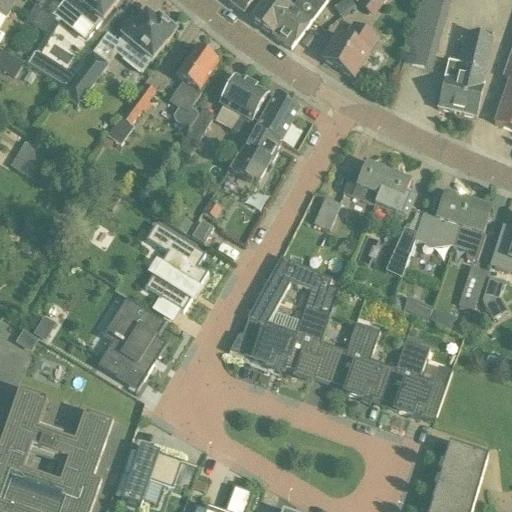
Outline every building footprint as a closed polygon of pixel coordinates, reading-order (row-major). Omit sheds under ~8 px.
[(0,0),(0,34),(6,37),(0,33),(0,17),(6,21),(14,8),(0,0)] [(67,0),(63,6),(96,32),(121,0),(67,0)] [(221,0),(243,17),(256,0),(221,0)] [(272,39),(291,13),(281,5),(284,0),(268,0),(251,23),(272,39)] [(374,21),(389,1),(386,0),(364,0),(358,9),(374,21)] [(420,0),(408,45),(437,51),(451,0),(420,0)] [(291,13),(272,39),(291,53),(316,18),(310,13),(313,9),(306,4),(303,8),(297,4),(291,13)] [(46,37),(56,21),(35,9),(26,24),(46,37)] [(154,26),(145,18),(133,32),(130,29),(111,52),(140,76),(174,36),(157,22),(154,26)] [(378,42),(352,26),(343,41),(337,37),(321,62),(353,82),(378,42)] [(463,86),(484,91),(495,43),(465,36),(461,57),(462,57),(459,69),(466,71),(463,86)] [(431,75),(437,51),(408,45),(402,67),(431,75)] [(511,132),(511,52),(502,81),(508,84),(493,127),(511,132)] [(217,68),(195,53),(187,65),(184,64),(182,63),(180,63),(179,63),(177,64),(175,66),(174,67),(173,68),(173,70),(173,73),(173,75),(173,76),(175,77),(174,78),(184,84),(169,105),(178,112),(173,120),(175,126),(184,131),(189,129),(191,131),(199,120),(197,116),(191,112),(213,80),(210,78),(217,68)] [(0,56),(0,72),(15,81),(24,67),(1,54),(0,56)] [(78,110),(108,69),(93,56),(61,98),(78,110)] [(477,121),(484,91),(463,86),(466,71),(459,69),(462,57),(461,57),(458,69),(448,67),(438,112),(477,121)] [(60,73),(54,84),(66,91),(72,80),(60,73)] [(249,145),(273,103),(267,100),(268,98),(236,80),(219,109),(240,121),(233,135),(249,145)] [(145,116),(152,107),(149,105),(157,94),(146,86),(106,140),(108,141),(104,146),(110,151),(114,145),(120,150),(135,131),(131,128),(142,114),(145,116)] [(265,138),(280,146),(297,116),(274,103),(255,136),(263,141),(265,138)] [(190,160),(215,119),(204,112),(179,152),(190,160)] [(256,188),(280,146),(265,138),(263,141),(255,136),(239,165),(247,169),(241,179),(256,188)] [(31,182),(46,158),(25,145),(10,169),(31,182)] [(374,211),(388,177),(365,167),(361,178),(352,174),(342,197),(374,211)] [(388,177),(374,211),(407,224),(417,198),(408,194),(411,186),(388,177)] [(460,230),(468,206),(444,199),(437,223),(422,219),(414,245),(426,248),(430,254),(452,250),(454,251),(460,231),(460,230)] [(330,234),(341,208),(325,201),(314,227),(330,234)] [(460,230),(460,231),(473,235),(464,262),(478,267),(487,238),(483,237),(491,213),(468,206),(460,230)] [(204,248),(213,231),(201,225),(192,241),(204,248)] [(156,228),(146,244),(167,258),(153,280),(168,289),(160,302),(183,316),(208,277),(198,271),(205,259),(196,253),(156,228)] [(402,282),(410,258),(407,257),(416,236),(405,231),(385,275),(402,282)] [(511,252),(502,250),(493,277),(511,282),(511,252)] [(474,315),(477,307),(487,277),(488,275),(472,270),(458,309),(474,315)] [(306,311),(307,311),(320,316),(320,315),(322,311),(331,284),(303,271),(295,289),(311,295),(306,311)] [(239,339),(229,356),(243,361),(244,360),(253,363),(253,365),(269,370),(284,376),(286,372),(298,337),(283,332),(268,327),(290,287),(272,277),(247,322),(248,323),(242,341),(239,339)] [(105,359),(97,370),(116,382),(123,371),(144,384),(153,369),(149,367),(154,359),(158,362),(167,348),(157,341),(166,327),(126,302),(116,319),(120,322),(110,339),(114,342),(114,343),(122,348),(123,347),(127,350),(117,366),(105,359)] [(433,313),(425,309),(408,302),(403,314),(419,322),(426,324),(428,325),(433,313)] [(320,316),(307,311),(298,337),(286,372),(297,376),(295,380),(311,385),(312,381),(333,388),(333,387),(335,387),(346,356),(320,347),(330,319),(320,315),(320,316)] [(333,387),(333,388),(346,393),(345,397),(370,406),(372,402),(384,406),(397,373),(370,364),(380,337),(356,329),(346,356),(335,387),(333,387)] [(23,334),(15,346),(23,351),(30,338),(23,334)] [(397,373),(384,406),(396,410),(395,414),(420,423),(422,419),(435,424),(452,376),(439,371),(433,386),(420,381),(430,354),(406,346),(397,373)] [(0,450),(0,511),(91,511),(97,496),(88,493),(107,435),(78,426),(69,456),(32,444),(41,414),(14,405),(0,450)] [(472,511),(488,461),(449,448),(439,478),(440,478),(430,507),(432,507),(429,511),(472,511)] [(181,470),(158,461),(159,458),(140,451),(139,455),(121,506),(137,511),(140,511),(150,485),(173,493),(181,470)] [(247,511),(253,498),(234,491),(226,511),(204,511),(195,509),(194,511),(247,511)]
